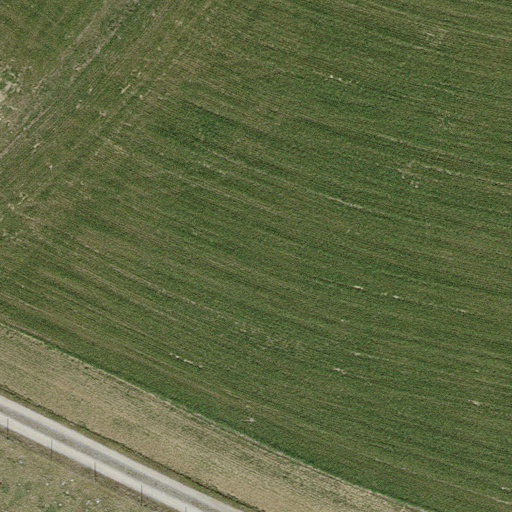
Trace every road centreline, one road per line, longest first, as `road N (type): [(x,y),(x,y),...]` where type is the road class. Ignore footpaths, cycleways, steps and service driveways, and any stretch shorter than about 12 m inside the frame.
road 1 (track): [(0,409),(223,511)]
road 2 (track): [(139,0),(0,172)]
